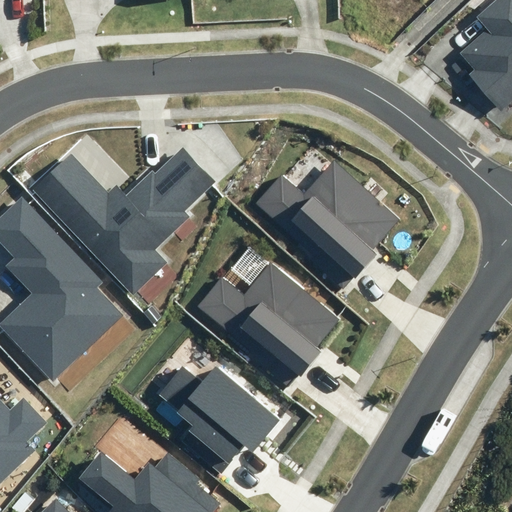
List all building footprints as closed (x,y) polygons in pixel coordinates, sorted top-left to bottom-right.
[(511,0),(497,0),(478,17),(488,28),(459,53),(474,69),(468,74),(500,111),(511,101),(511,0)] [(133,292),(165,262),(153,250),(189,217),(183,211),(216,181),(183,146),(155,172),(153,170),(125,195),(116,185),(108,193),(71,153),(34,187),(133,292)] [(373,249),(401,218),(334,157),(304,191),(282,174),(255,203),(345,285),(354,275),(355,277),(377,253),(373,249)] [(104,282),(22,196),(0,217),(0,241),(15,258),(7,265),(33,293),(0,323),(0,324),(54,381),(124,315),(98,288),(104,282)] [(316,347),(339,318),(270,263),(244,295),(222,277),(197,307),(288,381),(296,372),(301,376),(321,351),(316,347)] [(182,441),(221,473),(244,445),(253,452),(280,419),(216,366),(203,382),(182,366),(159,394),(179,411),(178,412),(194,426),(182,441)] [(10,409),(0,398),(0,484),(35,450),(27,442),(47,422),(23,398),(10,409)] [(214,511),(221,503),(197,484),(201,479),(167,452),(154,467),(148,462),(134,479),(100,451),(77,479),(114,508),(110,511),(214,511)] [(70,511),(56,498),(41,511),(70,511)]
